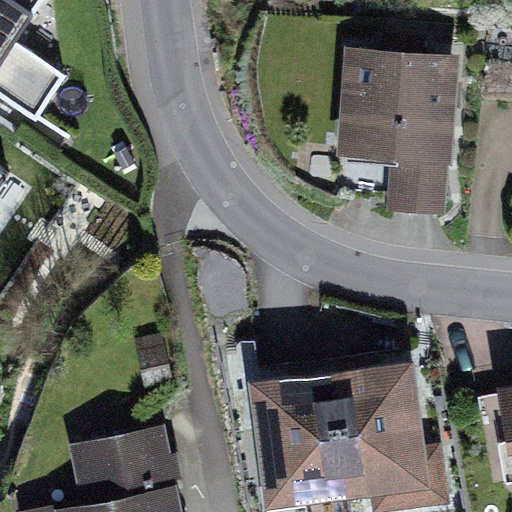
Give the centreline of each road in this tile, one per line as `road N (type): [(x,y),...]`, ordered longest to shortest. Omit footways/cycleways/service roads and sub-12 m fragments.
road 1 (residential): [(228,511),(173,263),(170,207),(199,152)]
road 2 (residential): [(511,299),(446,294),(340,267),(265,225),(199,152)]
road 3 (residential): [(199,152),(166,82),(158,0)]
